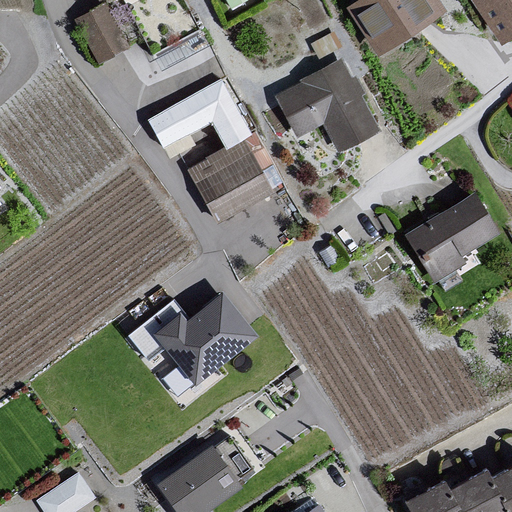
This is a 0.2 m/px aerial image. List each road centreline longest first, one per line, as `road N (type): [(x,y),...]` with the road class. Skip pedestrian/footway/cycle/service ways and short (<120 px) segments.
road 1 (residential): [(55,0),(76,66),(172,172),(244,288),(511,76)]
road 2 (unknown): [(197,0),(247,88),(264,88),(315,61)]
road 3 (residential): [(297,375),(379,511)]
